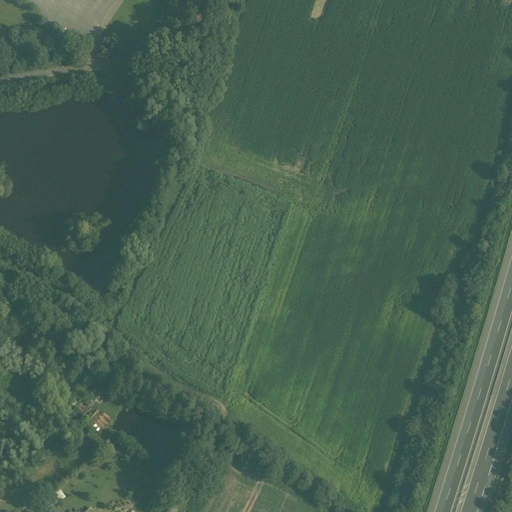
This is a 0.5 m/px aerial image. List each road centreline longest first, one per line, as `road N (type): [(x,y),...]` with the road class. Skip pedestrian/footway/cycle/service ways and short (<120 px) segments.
road 1 (track): [(0,260),(44,281),(156,369),(222,409),(201,460)]
road 2 (motorway): [(511,288),(445,511)]
road 3 (motorway): [(471,498),(511,368)]
